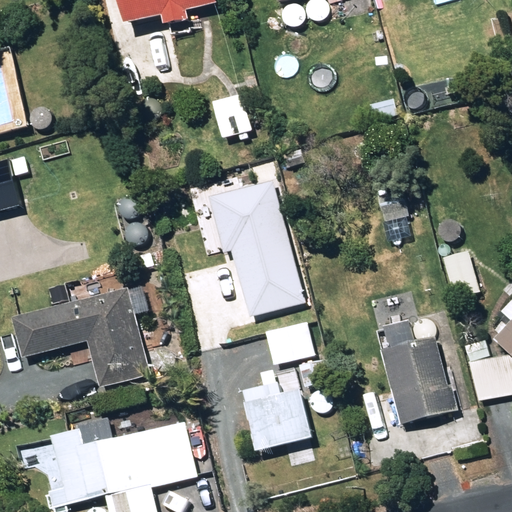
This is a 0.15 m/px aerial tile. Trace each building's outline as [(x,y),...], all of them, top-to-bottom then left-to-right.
[(122,0),(132,36),(168,26),(171,36),(194,31),(191,19),(222,11),(219,0),(122,0)] [(281,0),(285,12),(325,2),(324,0),(281,0)] [(246,102),(218,109),(227,145),(255,138),(246,102)] [(396,105),(373,111),(378,127),(401,121),(396,105)] [(294,173),(307,171),(304,155),(292,157),(294,173)] [(0,162),(0,211),(28,204),(15,158),(0,162)] [(113,184),(70,196),(81,235),(61,241),(69,269),(132,252),(113,184)] [(273,187),(218,204),(255,321),(310,304),(273,187)] [(382,202),(389,228),(412,222),(405,196),(382,202)] [(153,257),(134,263),(138,277),(158,270),(153,257)] [(448,265),(457,302),(482,296),(473,258),(448,265)] [(131,296),(16,327),(27,365),(92,348),(104,393),(153,380),(131,296)] [(483,406),(511,400),(511,314),(504,323),(511,330),(511,333),(499,348),(511,359),(511,361),(476,370),(483,406)] [(405,432),(462,418),(455,393),(452,393),(440,346),(419,351),(413,330),(389,337),(394,357),(386,360),(405,432)] [(300,340),(308,361),(322,355),(314,334),(300,340)] [(204,385),(226,381),(222,358),(199,362),(204,385)] [(329,365),(304,371),(308,394),(334,389),(329,365)] [(208,400),(218,440),(250,431),(240,392),(208,400)] [(316,450),(306,401),(286,406),(283,393),(248,400),(262,462),(316,450)] [(109,431),(56,445),(69,495),(50,500),(53,511),(74,511),(109,502),(111,511),(155,511),(150,494),(178,486),(185,511),(226,511),(217,479),(202,483),(187,429),(114,449),(109,431)]
